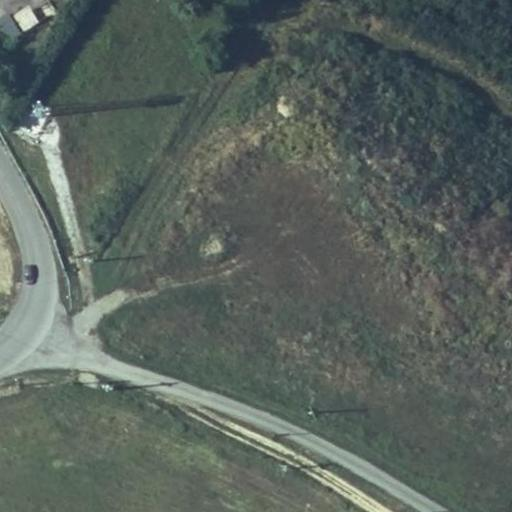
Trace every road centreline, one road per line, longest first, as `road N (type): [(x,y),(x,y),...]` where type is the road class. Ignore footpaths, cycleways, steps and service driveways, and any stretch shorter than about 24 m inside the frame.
road 1 (unclassified): [(16,340),(297,432),(437,511)]
road 2 (track): [(381,511),(143,377)]
road 3 (tertiary): [(0,170),(34,246),(38,278),(16,340)]
